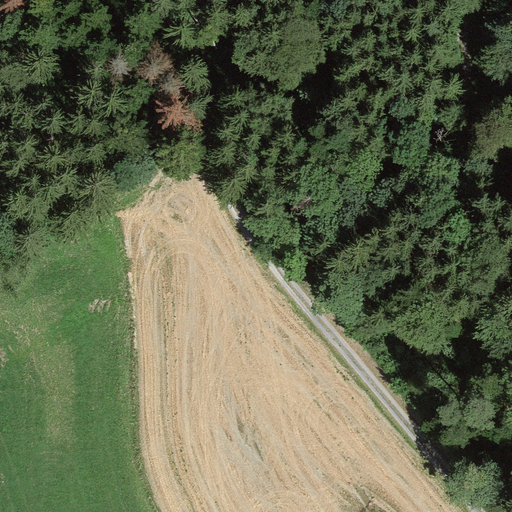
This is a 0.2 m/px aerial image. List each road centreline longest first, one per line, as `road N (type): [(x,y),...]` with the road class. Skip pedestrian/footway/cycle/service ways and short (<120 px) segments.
road 1 (track): [(199,0),(198,72),(227,188),(259,240),(479,511)]
road 2 (track): [(511,364),(471,221),(456,0)]
